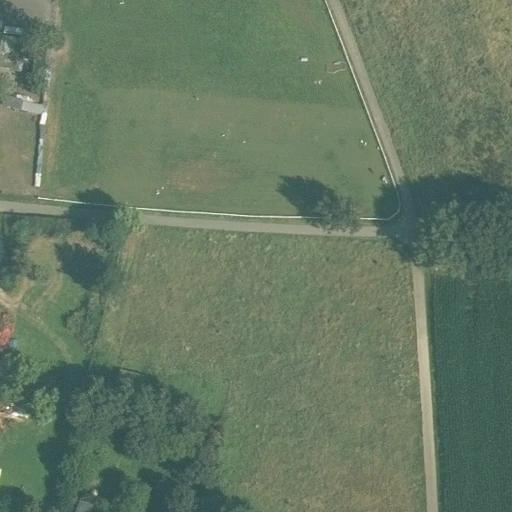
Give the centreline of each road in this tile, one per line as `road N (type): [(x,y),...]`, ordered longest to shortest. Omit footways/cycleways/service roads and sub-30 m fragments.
road 1 (unclassified): [(412,236),(0,206)]
road 2 (unclassified): [(431,511),(412,236)]
road 3 (track): [(412,236),(326,0)]
